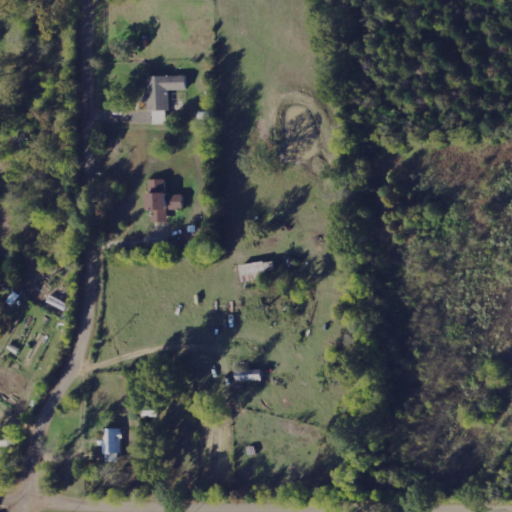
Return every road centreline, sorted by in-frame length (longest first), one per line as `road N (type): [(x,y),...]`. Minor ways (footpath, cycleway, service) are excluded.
road 1 (residential): [(23,505),(40,427),(80,343),(91,295),(82,0)]
road 2 (residential): [(412,511),(0,505)]
